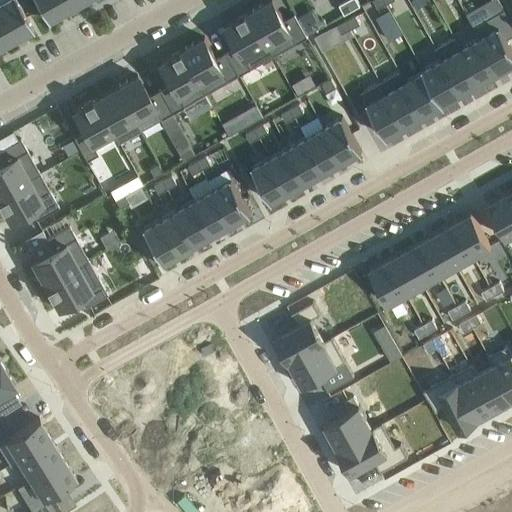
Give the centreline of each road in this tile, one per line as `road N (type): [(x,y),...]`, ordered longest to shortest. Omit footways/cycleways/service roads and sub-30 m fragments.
road 1 (residential): [(511,108),(51,364)]
road 2 (residential): [(217,299),(511,139)]
road 3 (residential): [(340,511),(217,299)]
road 4 (residential): [(189,0),(0,104)]
road 5 (residential): [(63,383),(217,299)]
road 6 (residential): [(63,383),(161,510)]
